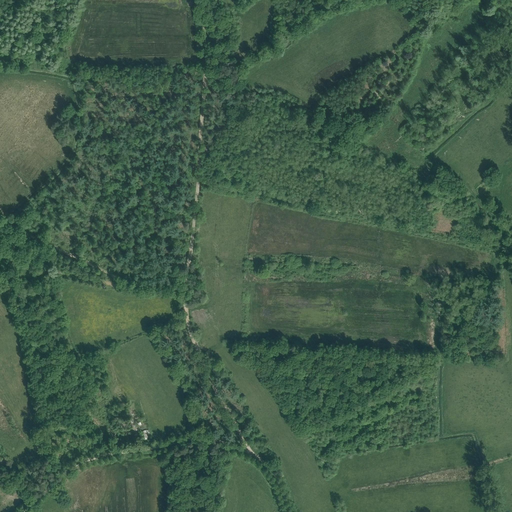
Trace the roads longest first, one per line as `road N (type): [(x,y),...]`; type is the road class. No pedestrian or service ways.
road 1 (track): [(250,453),(187,321),(205,79),(198,0)]
road 2 (track): [(23,511),(57,477),(94,457),(201,438),(250,453)]
road 3 (track): [(0,223),(133,286),(185,288)]
